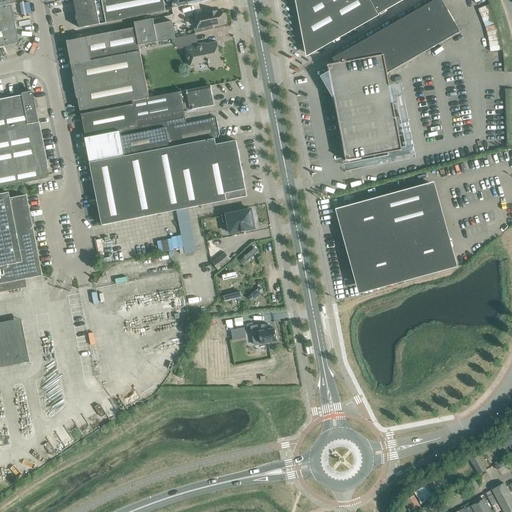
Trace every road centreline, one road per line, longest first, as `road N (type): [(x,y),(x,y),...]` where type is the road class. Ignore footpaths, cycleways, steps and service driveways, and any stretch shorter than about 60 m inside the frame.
road 1 (secondary): [(336,433),(252,0)]
road 2 (primary): [(313,462),(128,511)]
road 3 (residential): [(511,379),(466,426),(367,455)]
road 4 (unclassified): [(75,200),(47,55)]
road 5 (unclassified): [(75,200),(47,205),(59,263),(73,272),(86,261),(83,240)]
